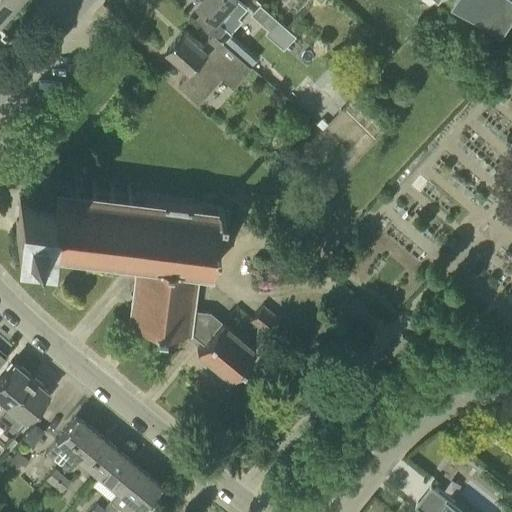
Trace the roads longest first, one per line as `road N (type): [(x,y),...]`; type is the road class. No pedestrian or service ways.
road 1 (residential): [(261,511),(0,295)]
road 2 (residential): [(511,400),(472,404),(430,422),(344,511)]
road 3 (residential): [(0,92),(83,0)]
